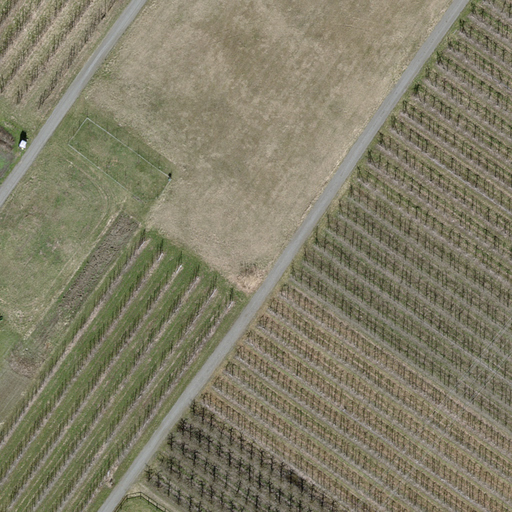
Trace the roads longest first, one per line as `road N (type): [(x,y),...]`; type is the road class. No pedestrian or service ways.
road 1 (track): [(107,511),(464,0)]
road 2 (track): [(142,0),(0,199)]
